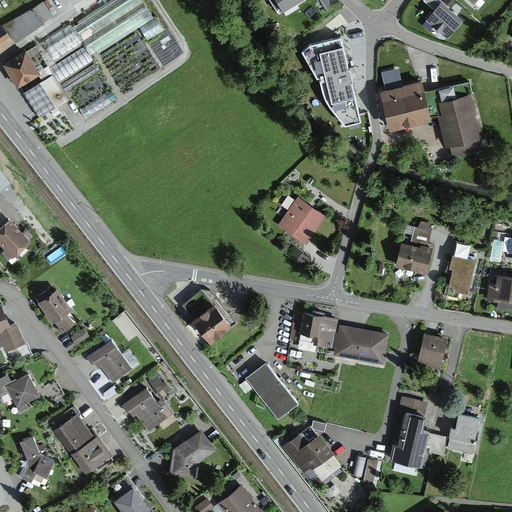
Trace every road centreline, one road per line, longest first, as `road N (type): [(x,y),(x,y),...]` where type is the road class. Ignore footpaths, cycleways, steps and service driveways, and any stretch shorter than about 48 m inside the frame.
road 1 (primary): [(311,511),(131,279)]
road 2 (residential): [(0,287),(175,511)]
road 3 (residential): [(376,24),(368,79),(377,138),(330,299)]
road 4 (primary): [(131,279),(0,110)]
road 5 (track): [(155,0),(185,57),(66,138)]
road 6 (residential): [(330,299),(162,270),(131,279)]
road 7 (residential): [(511,327),(330,299)]
road 8 (residential): [(376,24),(511,71)]
